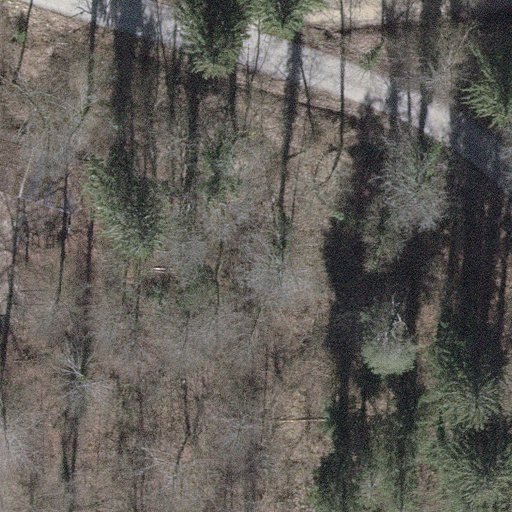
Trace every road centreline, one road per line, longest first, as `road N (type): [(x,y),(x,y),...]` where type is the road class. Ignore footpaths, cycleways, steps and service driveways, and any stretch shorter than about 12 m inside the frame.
road 1 (track): [(120,0),(218,27),(458,129),(511,178)]
road 2 (track): [(218,27),(452,0)]
